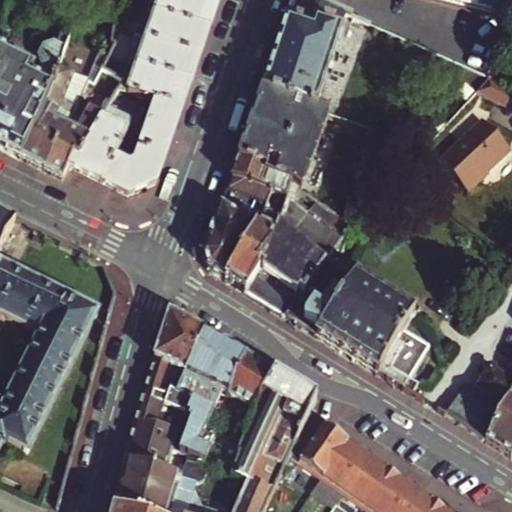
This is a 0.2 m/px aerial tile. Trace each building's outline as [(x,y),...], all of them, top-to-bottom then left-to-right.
[(193,0),(162,0),(156,17),(208,35),(217,8),(193,0)] [(220,0),(193,0),(217,8),(220,0)] [(307,0),(292,0),(262,96),(317,114),(349,19),(307,0)] [(511,0),(435,0),(511,20),(511,0)] [(208,35),(156,17),(147,43),(199,61),(208,35)] [(147,43),(138,69),(190,87),(199,61),(147,43)] [(0,149),(22,161),(64,72),(68,53),(54,46),(43,47),(39,56),(45,66),(43,72),(0,51),(0,149)] [(110,59),(103,56),(90,83),(96,85),(104,70),(110,59)] [(182,110),(190,87),(138,69),(130,92),(146,98),(158,102),(182,110)] [(121,89),(126,81),(104,70),(96,85),(118,96),(121,89)] [(47,174),(68,130),(78,109),(90,83),(64,72),(22,161),(47,174)] [(262,96),(238,162),(294,182),(306,191),(332,119),(317,114),(262,96)] [(158,102),(140,153),(164,161),(182,110),(158,102)] [(79,135),(68,130),(47,174),(63,182),(69,169),(75,158),(80,161),(104,120),(106,116),(92,110),(79,135)] [(75,158),(69,169),(104,185),(117,158),(122,146),(129,132),(104,120),(80,161),(75,158)] [(442,163),(471,193),(511,151),(482,122),(442,163)] [(136,164),(117,158),(104,185),(128,197),(156,186),(164,161),(140,153),(136,164)] [(238,162),(232,180),(271,194),(272,191),(282,196),(279,203),(286,205),(294,182),(238,162)] [(209,273),(224,283),(269,200),(271,194),(232,180),(204,259),(209,273)] [(244,296),(285,320),(299,298),(303,300),(328,265),(351,230),(319,202),(311,211),(303,203),(310,195),(306,191),(294,182),(286,205),(268,254),(257,269),(260,271),(244,296)] [(224,283),(244,296),(260,271),(257,269),(268,254),(286,205),(279,203),(269,200),(224,283)] [(28,456),(96,316),(0,267),(0,255),(15,225),(0,216),(0,452),(4,444),(28,456)] [(299,298),(285,320),(412,397),(418,387),(409,382),(416,371),(423,370),(429,362),(426,354),(428,351),(403,335),(413,317),(328,265),(303,300),(299,298)] [(170,315),(142,398),(173,403),(184,378),(204,334),(170,315)] [(204,334),(184,378),(191,381),(188,391),(194,392),(192,405),(198,406),(178,455),(180,456),(187,459),(203,466),(214,440),(203,435),(226,397),(256,415),(274,378),(275,376),(225,346),(204,334)] [(485,377),(476,391),(480,394),(493,400),(505,406),(507,403),(511,390),(511,384),(504,379),(496,374),(494,369),(491,368),(486,369),(484,372),(485,377)] [(191,381),(184,378),(173,403),(142,398),(125,464),(128,465),(165,475),(171,453),(178,455),(198,406),(192,405),(194,392),(188,391),(191,381)] [(284,464),(310,413),(316,401),(274,378),(256,415),(235,457),(238,458),(230,479),(246,486),(268,496),(284,464)] [(485,443),(511,460),(511,456),(511,390),(507,403),(505,406),(485,443)] [(446,416),(459,425),(480,394),(476,391),(463,391),(446,416)] [(459,425),(471,433),(493,400),(480,394),(459,425)] [(471,433),(485,443),(505,406),(493,400),(471,433)] [(334,435),(337,432),(310,413),(284,464),(352,511),(353,511),(381,469),(369,460),(357,452),(346,444),(334,435)] [(348,440),(337,432),(334,435),(346,444),(348,440)] [(360,448),(357,452),(369,460),(372,456),(360,448)] [(178,463),(185,465),(187,459),(180,456),(178,463)] [(384,465),(372,456),(369,460),(381,469),(384,465)] [(189,511),(197,484),(201,482),(207,469),(203,466),(187,459),(185,465),(180,480),(165,475),(128,465),(114,511),(189,511)] [(401,483),(381,469),(353,511),(417,511),(425,500),(413,491),(401,483)] [(404,479),(401,483),(413,491),(416,488),(404,479)] [(246,486),(232,511),(260,511),(268,496),(246,486)] [(425,500),(428,496),(416,488),(413,491),(425,500)] [(417,511),(442,511),(425,500),(417,511)]
